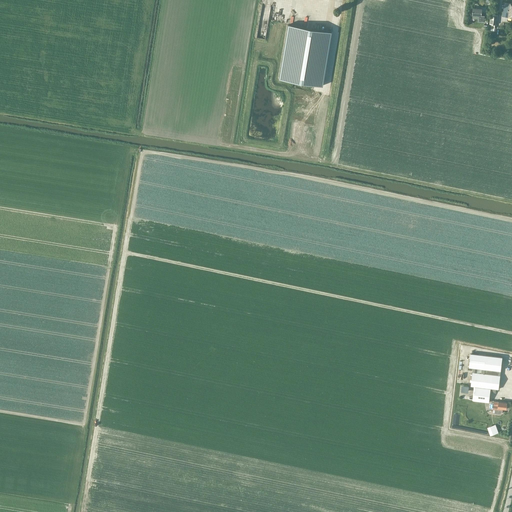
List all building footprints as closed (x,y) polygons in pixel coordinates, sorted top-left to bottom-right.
[(511,18),(511,3),(511,4),(504,3),(502,15),(511,17),(511,18)] [(472,15),(472,18),(479,19),(479,22),(484,22),(485,16),(482,16),(482,9),(473,8),(472,15)] [(497,15),(489,14),(487,24),(489,25),(489,24),(496,25),(497,15)] [(288,25),(279,79),(322,86),(331,32),(288,25)] [(490,393),(495,393),(496,389),(498,389),(500,376),(500,371),(502,357),(470,354),(469,367),(485,369),(484,374),(472,372),(471,386),(474,387),(473,401),(489,403),(490,393)] [(507,402),(499,401),(494,401),(493,409),(495,409),(495,412),(499,413),(500,413),(501,412),(502,411),(502,408),(506,409),(507,402)]
